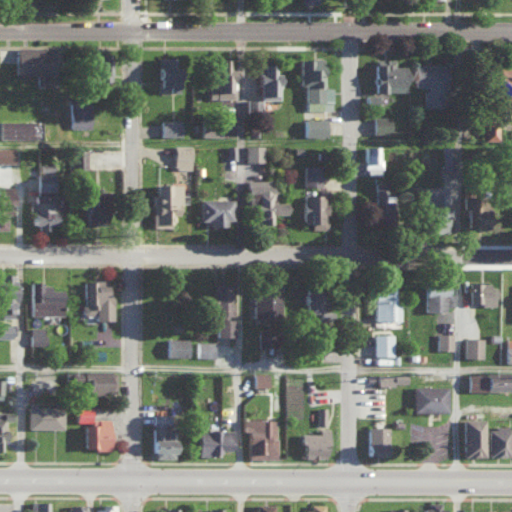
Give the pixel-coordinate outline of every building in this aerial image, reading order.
[(35,83),(57,84),(58,47),(15,46),(14,73),(35,73),(35,83)] [(109,51),(85,52),(85,80),(110,80),(109,51)] [(159,55),(158,85),(168,85),(168,90),(179,90),(180,64),(174,64),(174,56),(159,55)] [(231,97),(232,66),(227,66),(227,57),(216,57),(216,65),(213,65),(212,86),(206,86),(206,96),(231,97)] [(298,57),(298,83),(304,83),(303,108),(330,108),(330,85),(321,85),(322,57),(298,57)] [(404,90),(404,64),(393,64),(393,57),(373,57),(373,90),(404,90)] [(278,97),(277,71),(273,71),(273,62),(257,63),(257,97),(278,97)] [(422,105),(440,105),(440,89),(445,89),(445,63),(412,62),(412,85),(422,86),(422,105)] [(511,111),(511,71),(511,72),(511,65),(491,65),(490,103),(497,103),(497,111),(511,111)] [(377,94),(364,93),(363,103),(377,104),(377,94)] [(259,98),(245,98),(245,115),(260,115),(259,98)] [(68,127),(88,126),(88,101),(68,101),(68,127)] [(371,132),(389,132),(389,115),(371,115),(371,132)] [(323,117),(302,118),(303,135),(324,135),(323,117)] [(495,118),(482,119),(482,138),(496,138),(495,118)] [(39,121),(0,119),(0,135),(38,137),(39,121)] [(179,134),(179,119),(159,119),(159,134),(179,134)] [(219,134),(219,123),(199,123),(200,135),(219,134)] [(189,144),(172,144),(173,167),(189,167),(189,144)] [(225,158),(234,157),(234,144),(225,144),(225,158)] [(262,144),(243,144),(243,160),(262,160),(262,144)] [(378,144),(363,145),(364,173),(379,173),(378,144)] [(0,160),(12,160),(12,145),(0,145),(0,160)] [(440,145),(439,170),(452,170),(453,145),(440,145)] [(85,148),(70,148),(70,166),(85,166),(85,148)] [(54,162),(40,162),(40,171),(35,171),(35,200),(31,200),(31,226),(54,226),(54,162)] [(302,163),(301,184),(319,184),(319,164),(302,163)] [(247,179),(248,223),(270,222),(270,213),(285,212),(284,200),(274,200),(274,178),(247,179)] [(389,218),(390,180),(373,180),(372,217),(389,218)] [(171,226),(171,213),(178,213),(179,183),(155,182),(155,193),(151,192),(150,225),(171,226)] [(4,203),(11,203),(11,185),(0,184),(0,227),(5,228),(4,203)] [(301,222),(309,222),(309,228),(325,227),(324,187),(317,187),(317,193),(300,193),(301,222)] [(445,230),(446,187),(423,187),(422,229),(445,230)] [(84,222),(103,222),(102,189),(84,190),(84,222)] [(486,227),(486,195),(461,194),(461,207),(466,208),(465,227),(486,227)] [(231,197),(198,197),(198,219),(207,219),(207,224),(224,224),(224,218),(231,218),(231,197)] [(0,273),(0,316),(13,316),(12,274),(0,273)] [(110,294),(105,294),(104,278),(80,279),(81,313),(92,313),(92,319),(110,318),(110,294)] [(444,310),(445,304),(452,304),(452,293),(446,293),(446,280),(424,280),(423,310),(444,310)] [(59,313),(60,288),(48,288),(48,281),(28,281),(28,313),(59,313)] [(212,334),(230,334),(230,282),(211,282),(212,334)] [(251,315),(278,316),(278,283),(252,282),(251,315)] [(393,282),(371,282),(372,319),(398,318),(398,304),(393,304),(393,282)] [(467,302),(493,303),(494,282),(467,282),(467,302)] [(323,311),(323,288),(303,289),(303,312),(323,311)] [(0,336),(9,337),(9,324),(0,323),(0,336)] [(28,343),(43,344),(43,326),(28,326),(28,343)] [(256,345),(273,345),(274,329),(256,328),(256,345)] [(435,348),(450,348),(451,333),(436,332),(435,348)] [(391,333),(371,333),(371,354),(391,354),(391,333)] [(480,357),(480,337),(462,336),(462,356),(480,357)] [(187,338),(165,337),(164,355),(186,356),(187,338)] [(213,356),(213,341),(195,341),(195,356),(213,356)] [(114,392),(113,370),(80,371),(81,393),(114,392)] [(266,385),(266,371),(251,371),(251,385),(266,385)] [(375,373),(375,384),(406,383),(405,372),(375,373)] [(466,389),(482,390),(482,372),(466,372),(466,389)] [(507,389),(507,375),(484,375),(484,389),(507,389)] [(411,410),(446,411),(446,385),(411,385),(411,410)] [(61,427),(61,406),(26,405),(26,427),(61,427)] [(74,406),(74,421),(89,421),(89,406),(74,406)] [(324,424),(325,406),(315,406),(314,424),(324,424)] [(0,439),(3,440),(3,419),(10,419),(10,410),(0,410),(0,439)] [(151,457),(173,457),(173,430),(162,430),(162,423),(168,423),(168,413),(150,413),(151,457)] [(461,455),(484,455),(483,417),(460,417),(461,455)] [(273,457),(274,419),(240,418),(240,429),(246,430),(246,457),(273,457)] [(107,448),(106,420),(82,420),(82,448),(107,448)] [(366,453),(386,453),(386,426),(366,425),(366,453)] [(507,455),(508,425),(486,425),(485,455),(507,455)] [(327,443),(327,427),(317,427),(317,432),(300,432),(300,456),(323,457),(323,443),(327,443)] [(229,429),(196,429),(196,454),(217,454),(217,448),(229,448),(229,429)] [(47,511),(47,500),(28,501),(28,511),(47,511)] [(422,511),(442,511),(442,501),(422,501),(422,511)] [(273,511),(274,503),(252,502),(251,511),(273,511)] [(83,511),(84,504),(66,503),(65,511),(83,511)]
